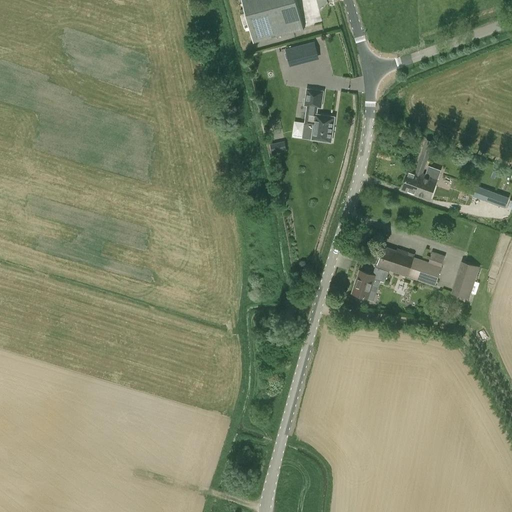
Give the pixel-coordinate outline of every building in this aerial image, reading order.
[(294,0),(241,0),(253,40),(302,26),(294,0)] [(313,42),(305,44),(308,58),(317,55),(313,42)] [(292,47),(285,49),(288,58),(295,56),(292,47)] [(331,141),(335,117),(317,114),(318,107),(322,107),(324,91),(307,89),(305,105),(308,105),(305,123),(315,125),(313,139),(331,141)] [(437,179),(422,174),(428,158),(421,155),(415,171),(409,169),(402,188),(430,198),(437,179)] [(476,185),(473,196),(479,198),(493,203),(497,193),(476,185)] [(384,245),(377,265),(374,275),(360,270),(352,292),(368,298),(371,289),(377,291),(380,280),(385,282),(388,271),(390,269),(435,285),(445,255),(432,251),(428,262),(414,257),(415,254),(384,245)] [(451,292),(469,298),(479,267),(461,261),(451,292)]
